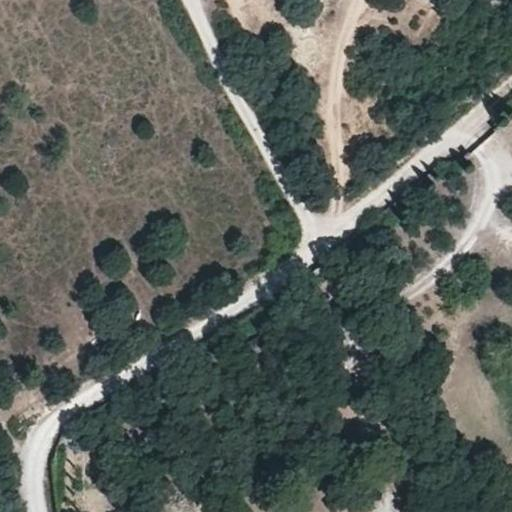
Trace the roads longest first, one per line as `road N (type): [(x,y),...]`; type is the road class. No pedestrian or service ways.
road 1 (track): [(188,0),(316,242),(296,264),(51,427),(33,458),(43,511)]
road 2 (track): [(316,242),(511,85)]
